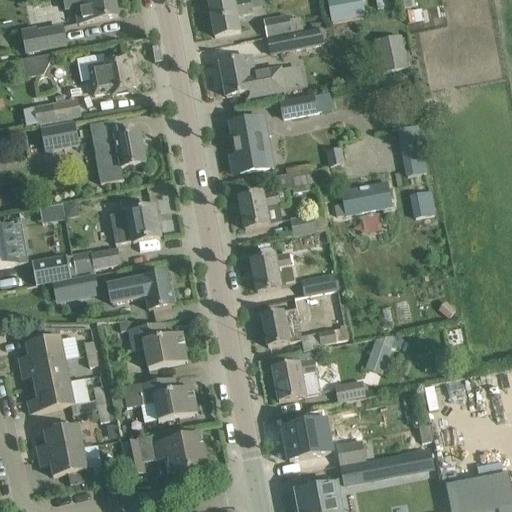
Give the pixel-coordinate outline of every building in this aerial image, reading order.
[(63,0),(66,12),(74,10),(78,27),(118,19),(114,0),(63,0)] [(208,6),(215,39),(241,34),(237,18),(253,15),(250,0),(246,0),(234,2),(234,1),(208,6)] [(364,19),(363,0),(328,0),(330,21),(364,19)] [(413,1),(401,3),(403,11),(414,9),(413,1)] [(404,15),(407,27),(423,24),(421,12),(404,15)] [(268,38),(292,33),(289,17),(265,22),(268,38)] [(30,33),(21,35),(25,55),(65,48),(61,30),(35,35),(35,32),(30,33)] [(321,46),(318,31),(268,40),(271,56),(321,46)] [(401,38),(377,43),(382,74),(407,69),(401,38)] [(49,65),(48,57),(20,62),(23,74),(29,79),(42,77),(49,65)] [(89,69),(91,82),(94,99),(132,91),(132,90),(136,89),(133,74),(129,75),(126,59),(105,63),(106,66),(89,69)] [(251,60),(220,66),(221,71),(223,81),(226,99),(246,95),(247,103),(287,96),(286,92),(282,70),(254,75),(251,60)] [(330,95),(280,104),(283,121),(333,112),(330,95)] [(38,127),(81,119),(78,102),(35,110),(38,127)] [(231,160),(234,177),(272,170),(269,153),(266,139),(271,138),(269,129),(265,130),(263,121),(231,126),(237,159),(231,160)] [(45,153),(78,147),(74,126),(42,132),(45,153)] [(140,134),(114,139),(98,142),(101,157),(95,158),(101,187),(124,182),(122,170),(146,166),(140,134)] [(424,164),(405,168),(407,179),(426,175),(424,164)] [(315,169),(274,177),(277,194),(263,197),(263,195),(239,200),(245,231),(269,227),(265,210),(287,206),(284,193),(293,191),(294,196),(319,191),(315,169)] [(386,183),(339,192),(344,216),(391,206),(386,183)] [(430,194),(411,198),(415,220),(416,220),(429,218),(434,216),(430,194)] [(160,240),(154,209),(127,214),(128,217),(111,220),(116,247),(133,244),(133,245),(160,240)] [(290,223),(293,238),(298,237),(317,234),(314,218),(290,223)] [(22,226),(0,229),(0,270),(28,266),(22,226)] [(73,259),(73,260),(77,280),(95,276),(94,271),(120,267),(117,251),(73,259)] [(275,258),(251,263),(257,294),(281,289),(295,286),(292,270),(289,256),(275,259),(275,258)] [(77,280),(73,260),(38,266),(42,288),(77,281),(77,280)] [(124,285),(108,288),(112,307),(146,300),(149,313),(173,308),(173,305),(176,304),(173,293),(170,293),(167,276),(142,281),(139,282),(136,276),(124,283),(124,285)] [(336,277),(302,283),(305,299),(339,292),(336,277)] [(65,287),(69,307),(100,300),(96,281),(65,287)] [(447,304),(439,312),(449,320),(457,312),(447,304)] [(268,350),(302,343),(296,311),(262,318),(268,350)] [(167,338),(164,325),(129,332),(133,353),(145,351),(149,372),(188,364),(182,335),(167,338)] [(335,333),(319,336),(321,348),(349,342),(347,330),(347,329),(341,330),(341,331),(335,333)] [(371,359),(385,364),(395,339),(377,342),(371,359)] [(61,341),(27,348),(29,360),(19,362),(21,372),(66,362),(61,341)] [(87,358),(96,356),(93,344),(85,346),(87,358)] [(96,356),(87,358),(89,370),(98,368),(96,356)] [(66,362),(21,372),(23,381),(33,379),(35,390),(70,383),(66,362)] [(279,404),(321,396),(314,362),(272,370),(279,404)] [(175,421),(195,417),(198,416),(193,389),(177,392),(175,380),(123,390),(126,410),(155,405),(158,424),(175,421)] [(70,383),(35,390),(38,403),(27,405),(30,416),(75,407),(70,383)] [(336,389),(338,403),(366,398),(363,384),(336,389)] [(482,388),(483,410),(511,409),(510,387),(482,388)] [(75,407),(71,408),(73,417),(98,412),(98,413),(107,412),(103,389),(94,391),(96,403),(75,407)] [(114,409),(126,407),(123,390),(111,392),(114,409)] [(101,425),(116,423),(113,411),(107,412),(98,413),(101,425)] [(325,424),(284,432),(290,463),(315,458),(312,441),(328,438),(325,424)] [(419,430),(422,446),(434,444),(431,428),(419,430)] [(37,450),(39,460),(84,451),(79,429),(44,436),(47,448),(37,450)] [(143,465),(169,460),(172,476),(207,469),(201,437),(167,444),(166,436),(137,442),(137,444),(123,447),(129,478),(145,475),(143,465)] [(338,449),(341,467),(366,463),(363,445),(338,449)] [(93,471),(88,472),(84,451),(39,460),(41,469),(51,467),(53,479),(68,476),(71,488),(96,483),(93,471)] [(430,453),(341,470),(345,488),(433,471),(430,453)] [(338,465),(336,455),(316,457),(318,468),(338,465)] [(118,478),(126,477),(124,465),(115,467),(118,478)] [(448,511),(511,511),(511,485),(509,473),(443,485),(448,511)] [(296,495),(299,511),(341,511),(337,487),(296,495)]
